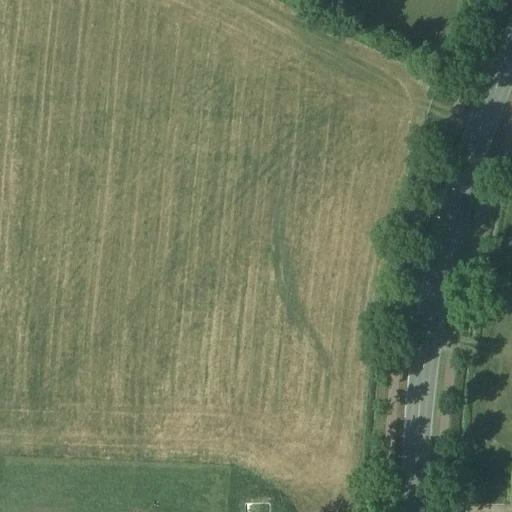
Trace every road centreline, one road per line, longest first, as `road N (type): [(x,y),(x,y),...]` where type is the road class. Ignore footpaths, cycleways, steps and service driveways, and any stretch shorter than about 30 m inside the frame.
road 1 (tertiary): [(412,511),(418,395),(456,198)]
road 2 (tertiary): [(456,198),(511,45)]
